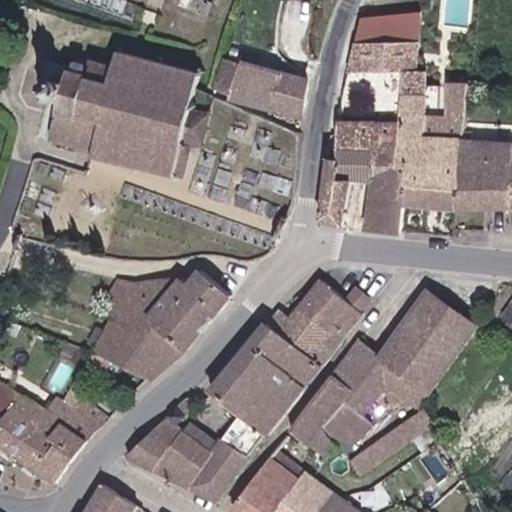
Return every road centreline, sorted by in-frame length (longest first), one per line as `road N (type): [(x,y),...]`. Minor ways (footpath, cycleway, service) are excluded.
road 1 (tertiary): [(100,453),(315,253)]
road 2 (unclassified): [(353,0),(317,131),(308,222),(315,253)]
road 3 (tertiary): [(315,253),(353,248),(511,265)]
